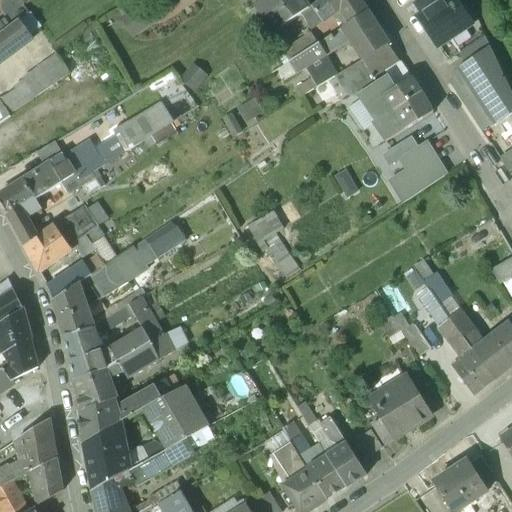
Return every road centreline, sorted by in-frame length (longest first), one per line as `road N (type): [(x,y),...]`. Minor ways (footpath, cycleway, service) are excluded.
road 1 (residential): [(81,511),(40,304),(0,231)]
road 2 (residential): [(378,0),(511,209)]
road 3 (residential): [(511,396),(343,511)]
